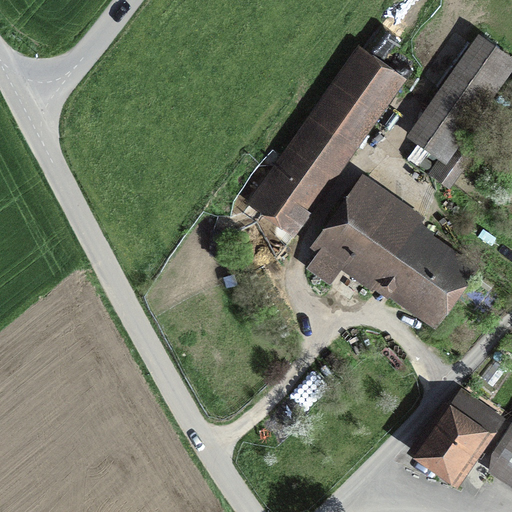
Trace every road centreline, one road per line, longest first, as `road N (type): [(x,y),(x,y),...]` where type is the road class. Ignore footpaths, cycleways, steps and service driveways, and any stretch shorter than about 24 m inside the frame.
road 1 (residential): [(245,511),(127,316),(36,116)]
road 2 (residential): [(126,0),(36,116)]
